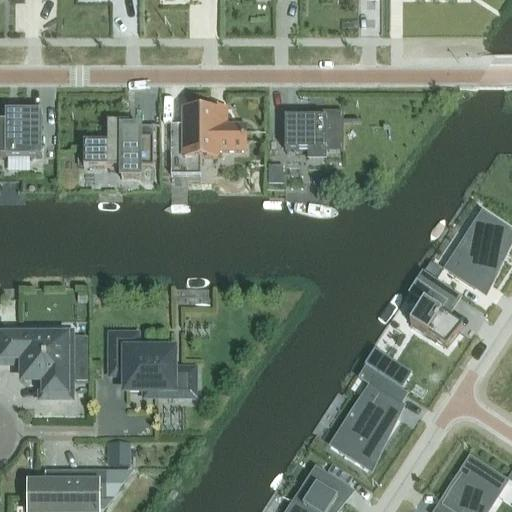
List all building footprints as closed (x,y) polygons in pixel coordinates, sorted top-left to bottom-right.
[(6,124),(0,124),(0,160),(42,160),(42,114),(6,114),(6,124)] [(211,114),(209,114),(185,114),(185,129),(171,129),(171,161),(171,178),(201,178),(201,160),(217,160),(217,154),(245,154),(245,128),(226,128),(225,128),(217,128),(217,114),(211,114)] [(343,114),(307,114),(307,120),(285,121),(285,154),(308,153),(308,161),(325,161),(325,154),(343,153),(343,125),(343,124),(343,114)] [(107,145),(84,145),(84,159),(84,169),(84,170),(121,170),(121,182),(141,182),(141,170),(153,170),(153,130),(141,130),(141,131),(129,131),(129,125),(107,125),(107,145)] [(269,187),(283,187),(283,169),(269,169),(269,187)] [(456,265),(449,276),(475,293),(482,282),(486,284),(511,243),(511,235),(490,221),(481,235),(473,230),(452,262),(456,265)] [(416,284),(408,296),(423,306),(410,327),(412,329),(411,330),(423,338),(424,337),(446,351),(463,330),(447,319),(440,316),(448,304),(416,284)] [(41,383),(41,399),(41,401),(71,401),(71,381),(70,381),(70,368),(66,368),(66,341),(26,341),(26,336),(0,336),(0,365),(24,366),(24,381),(24,383),(26,383),(41,383)] [(126,394),(144,394),(144,400),(154,400),(179,400),(179,372),(173,372),(173,354),(138,354),(138,338),(110,337),(110,368),(126,368),(126,379),(126,394)] [(365,368),(402,391),(412,376),(375,353),(365,368)] [(75,368),(75,383),(88,382),(88,368),(75,368)] [(348,440),(339,454),(364,471),(397,421),(393,419),(400,407),(375,391),(367,402),(363,399),(340,435),(348,440)] [(130,470),(130,459),(113,459),(113,470),(130,470)] [(444,510),(441,511),(490,511),(507,485),(479,467),(463,491),(454,486),(440,507),(444,510)] [(333,468),(328,475),(348,488),(353,481),(333,468)] [(309,483),(289,511),(337,511),(342,505),(338,502),(346,491),(320,474),(313,486),(309,483)] [(102,511),(130,477),(47,477),(47,487),(29,487),(29,511),(102,511)]
